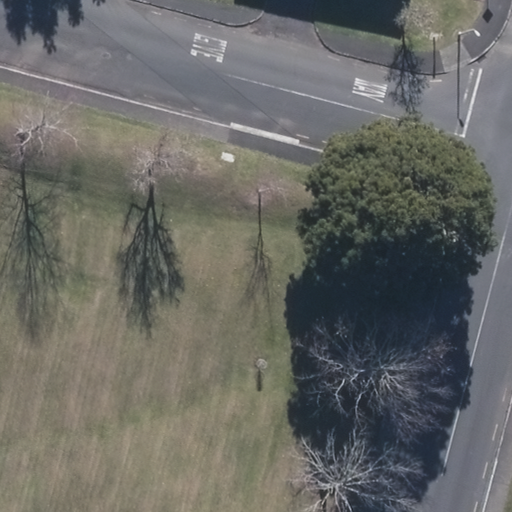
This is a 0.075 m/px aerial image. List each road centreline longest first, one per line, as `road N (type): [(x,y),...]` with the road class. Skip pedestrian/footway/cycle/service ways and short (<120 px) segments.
road 1 (unclassified): [(0,8),(511,143)]
road 2 (unclassified): [(431,511),(511,203)]
